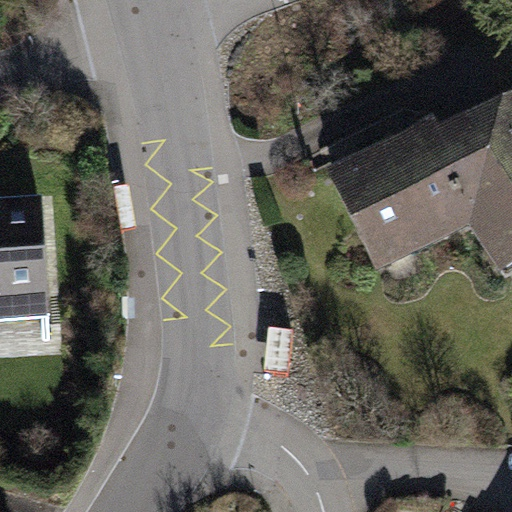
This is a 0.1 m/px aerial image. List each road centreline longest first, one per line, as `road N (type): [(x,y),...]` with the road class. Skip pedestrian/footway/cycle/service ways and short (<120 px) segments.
road 1 (residential): [(152,15),(178,115),(192,222),(199,349),(192,409)]
road 2 (residential): [(329,511),(322,485),(269,441),(192,409)]
road 3 (residential): [(0,83),(152,15)]
